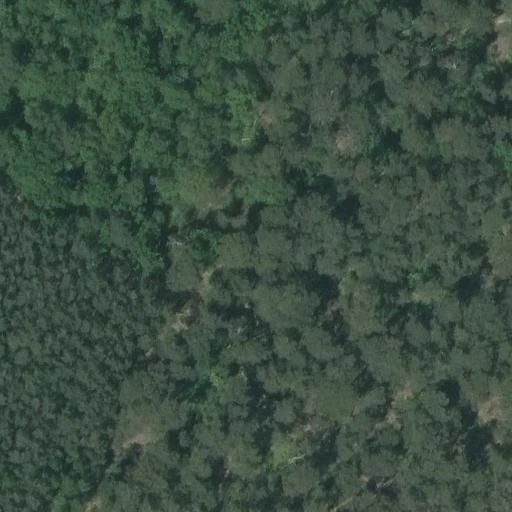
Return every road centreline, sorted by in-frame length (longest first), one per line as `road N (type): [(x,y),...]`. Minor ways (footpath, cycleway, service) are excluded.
road 1 (track): [(183,316),(352,450),(414,511)]
road 2 (track): [(0,173),(183,316)]
